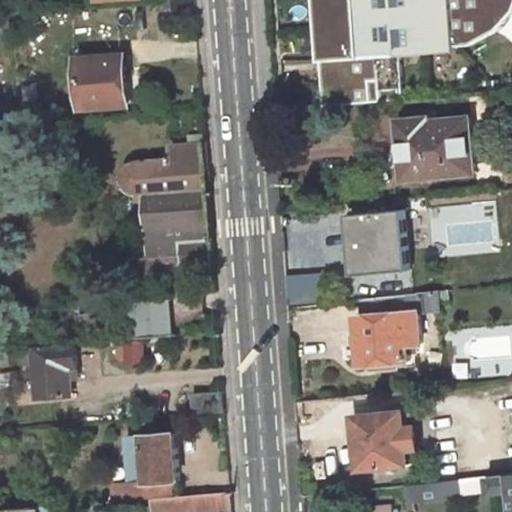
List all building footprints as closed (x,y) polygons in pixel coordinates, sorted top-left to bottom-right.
[(511,0),(345,0),(321,30),(332,39),(333,55),(324,66),(327,110),(407,103),(404,57),(460,52),(459,47),(476,46),(503,33),(511,22),(511,0)] [(127,56),(81,60),(86,109),(131,105),(127,56)] [(441,121),(402,125),(406,169),(428,168),(429,181),(485,176),(480,122),(441,126),(441,121)] [(211,152),(177,155),(179,171),(142,175),(139,179),(138,185),(140,190),(143,195),(151,196),(154,258),(186,256),(187,270),(219,266),(211,152)] [(390,214),(352,217),(357,275),(396,273),(394,255),(392,229),(390,214)] [(392,229),(394,255),(410,254),(407,228),(392,229)] [(323,297),(321,271),(293,273),(294,298),(323,297)] [(365,365),(414,361),(413,350),(426,349),(423,294),(365,300),(366,317),(363,317),(365,365)] [(176,300),(134,302),(136,339),(179,335),(176,300)] [(80,343),(38,346),(42,397),(73,395),(71,369),(81,368),(80,343)] [(121,360),(143,362),(145,345),(123,343),(121,360)] [(229,392),(195,395),(197,416),(231,413),(229,392)] [(407,418),(358,423),(358,446),(365,446),(367,469),(410,466),(407,418)] [(180,431),(114,435),(118,501),(160,498),(184,496),(180,431)] [(511,478),(409,488),(410,511),(419,510),(418,505),(449,502),(449,497),(511,491),(511,478)] [(184,496),(160,498),(162,511),(207,511),(238,509),(236,491),(184,496)] [(496,511),(496,503),(472,507),(472,511),(496,511)]
